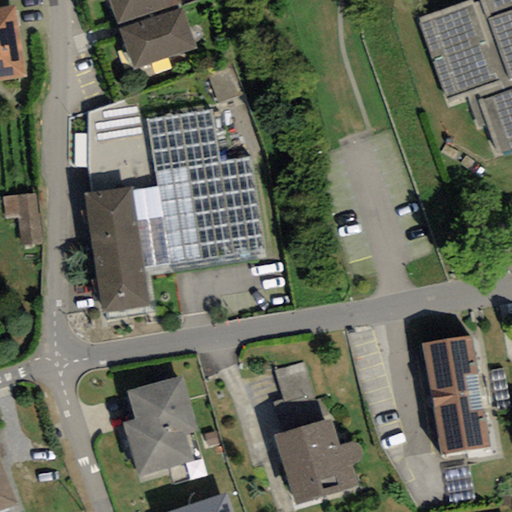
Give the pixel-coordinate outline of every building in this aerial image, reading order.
[(106,0),(118,31),(181,8),(177,0),(106,0)] [(511,0),(479,0),(481,4),(420,24),(448,110),(478,100),(496,156),(511,150),(511,0)] [(0,85),(26,81),(14,8),(0,10),(0,85)] [(120,36),(134,75),(196,53),(182,14),(120,36)] [(142,112),(91,111),(91,152),(111,152),(111,141),(142,141),(142,112)] [(169,267),(264,250),(250,161),(222,165),(213,111),(148,121),(158,189),(132,193),(144,270),(169,267)] [(132,193),(85,200),(102,317),(149,310),(144,270),(132,193)] [(35,196),(3,199),(5,218),(19,217),(22,246),(40,244),(35,196)] [(472,342),(424,350),(443,460),(491,452),(472,342)] [(181,380),(128,396),(136,426),(124,429),(139,480),(192,465),(184,439),(197,436),(181,380)] [(330,425),(274,443),(296,510),(356,491),(348,469),(363,464),(357,445),(339,451),(330,425)] [(219,445),(214,432),(204,436),(209,448),(219,445)] [(0,461),(0,511),(8,511),(19,508),(0,461)] [(474,502),(467,465),(441,470),(448,507),(474,502)] [(227,511),(223,499),(181,511),(227,511)]
